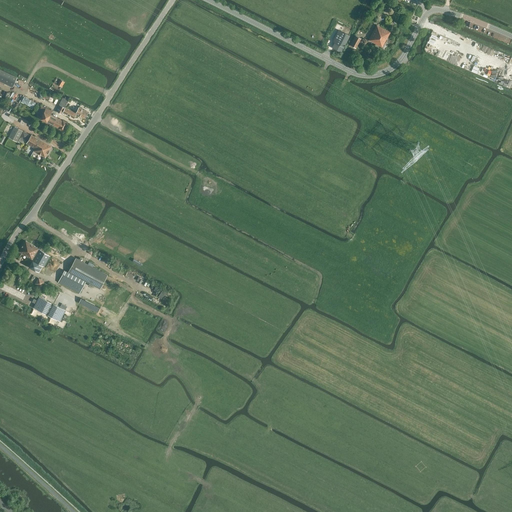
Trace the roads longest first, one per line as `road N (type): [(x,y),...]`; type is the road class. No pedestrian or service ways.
road 1 (tertiary): [(0,263),(174,0)]
road 2 (tertiary): [(426,12),(401,60),(363,75),(204,0)]
road 3 (track): [(159,297),(31,216)]
